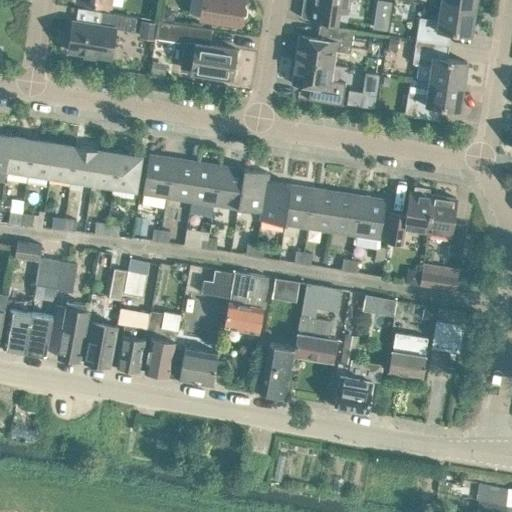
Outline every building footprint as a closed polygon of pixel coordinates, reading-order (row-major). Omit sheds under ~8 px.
[(202,0),(200,18),(240,24),(244,0),(202,0)] [(347,13),(349,0),(304,0),(302,18),(337,23),(339,12),(347,13)] [(382,0),(378,0),(373,29),(387,31),(391,1),(382,0)] [(441,0),(441,5),(475,10),(476,0),(441,0)] [(471,34),(475,10),(441,5),(439,20),(420,17),(416,40),(443,44),(445,30),(471,34)] [(73,21),(68,51),(110,57),(115,28),(131,31),(133,16),(101,11),(99,25),(73,21)] [(158,20),(155,38),(195,43),(190,70),(212,74),(212,77),(224,79),(225,76),(232,77),(237,49),(209,45),(212,29),(158,20)] [(155,22),(143,21),(141,37),(153,39),(155,22)] [(295,59),(333,65),(335,50),(350,52),(353,30),(319,24),(317,38),(299,35),(295,59)] [(441,57),(443,44),(416,40),(412,63),(418,64),(416,78),(428,80),(463,85),(467,62),(441,57)] [(331,80),(333,65),(295,59),(292,83),(311,86),(308,100),(342,105),(345,82),(331,80)] [(460,109),(463,85),(428,80),(426,95),(408,92),(404,115),(437,120),(437,119),(431,118),(433,105),(460,109)] [(374,110),(376,96),(363,94),(361,108),(374,110)] [(0,180),(4,181),(6,168),(11,136),(0,134),(0,180)] [(28,171),(33,139),(11,136),(6,168),(28,171)] [(49,174),(54,143),(33,139),(28,171),(49,174)] [(71,178),(76,146),(54,143),(49,174),(71,178)] [(97,150),(97,149),(81,146),(81,147),(76,146),(71,178),(92,181),(97,150)] [(114,185),(119,153),(97,150),(92,181),(114,185)] [(119,153),(114,185),(135,188),(140,156),(119,153)] [(167,197),(173,157),(149,154),(142,193),(167,197)] [(191,201),(197,161),(173,157),(167,197),(191,201)] [(214,204),(220,165),(197,161),(191,201),(214,204)] [(238,208),(244,169),(220,165),(214,204),(238,208)] [(260,220),(268,172),(244,169),(238,208),(261,212),(260,220)] [(284,223),(290,184),(267,180),(268,172),(260,220),(284,223)] [(308,227),(314,188),(290,184),(284,223),(308,227)] [(331,231),(338,191),(314,188),(308,227),(331,231)] [(355,235),(361,195),(338,191),(331,231),(355,235)] [(402,244),(404,229),(427,232),(433,194),(410,191),(406,214),(392,212),(387,242),(402,244)] [(433,194),(427,232),(450,236),(447,251),(462,254),(467,224),(453,222),(456,198),(433,194)] [(361,195),(355,235),(379,239),(386,199),(361,195)] [(20,224),(22,212),(10,211),(8,222),(20,224)] [(32,225),(33,214),(22,212),(20,224),(32,225)] [(188,231),(193,217),(179,212),(174,226),(188,231)] [(53,216),(51,228),(63,229),(64,217),(53,216)] [(86,220),(76,219),(67,218),(65,229),(85,232),(86,220)] [(106,234),(107,223),(96,221),(94,233),(106,234)] [(118,235),(119,224),(107,223),(106,234),(118,235)] [(160,240),(162,229),(153,228),(151,239),(160,240)] [(162,229),(160,240),(169,241),(170,230),(162,229)] [(207,247),(209,237),(200,236),(199,246),(207,247)] [(209,237),(207,247),(216,249),(217,238),(209,237)] [(39,257),(41,243),(17,239),(14,255),(38,259),(39,257)] [(255,255),(256,244),(247,243),(245,254),(255,255)] [(256,244),(255,255),(262,256),(264,245),(256,244)] [(375,256),(385,258),(386,247),(376,245),(375,256)] [(302,262),(304,252),(295,250),(294,261),(302,262)] [(304,252),(302,262),(311,264),(312,253),(304,252)] [(65,274),(67,261),(39,257),(38,259),(35,284),(57,287),(56,290),(58,290),(61,274),(65,274)] [(349,270),(351,259),(343,258),(341,269),(349,270)] [(351,259),(349,270),(358,271),(359,261),(351,259)] [(61,274),(58,290),(72,292),(77,262),(67,261),(65,274),(61,274)] [(423,262),(419,283),(455,289),(458,268),(423,262)] [(125,270),(114,268),(108,297),(120,299),(125,270)] [(229,297),(234,273),(214,269),(212,280),(203,279),(200,292),(229,297)] [(127,270),(123,290),(143,294),(146,274),(145,273),(127,270)] [(230,297),(230,301),(225,325),(259,332),(265,300),(263,300),(267,276),(234,270),(234,273),(229,297),(230,297)] [(327,338),(329,326),(330,320),(314,317),(316,307),(337,310),(341,288),(306,282),(297,333),(300,333),(296,354),(332,361),(336,340),(327,338)] [(61,337),(57,356),(79,360),(83,341),(88,311),(85,310),(86,304),(67,301),(61,337)] [(24,351),(31,312),(9,308),(3,347),(24,351)] [(146,328),(144,338),(150,339),(148,352),(144,372),(170,377),(175,346),(174,346),(180,313),(164,310),(164,313),(155,311),(149,310),(146,328)] [(31,312),(24,351),(46,355),(52,315),(31,312)] [(93,319),(91,327),(85,361),(109,366),(116,323),(93,319)] [(431,347),(459,352),(464,324),(436,320),(431,347)] [(120,347),(117,367),(138,371),(142,351),(144,338),(146,328),(124,324),(123,333),(120,347)] [(429,338),(397,331),(389,371),(422,377),(429,338)] [(285,397),(293,355),(294,346),(270,342),(266,363),(261,393),(285,397)] [(175,346),(170,377),(212,384),(218,354),(184,347),(184,348),(175,346)] [(339,376),(338,386),(334,406),(367,412),(372,382),(339,376)]
